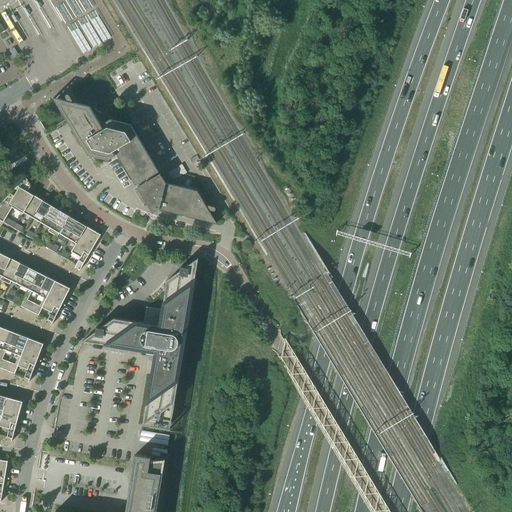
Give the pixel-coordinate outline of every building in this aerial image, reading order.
[(65,0),(76,18),(83,13),(75,0),(65,0)] [(77,0),(85,12),(93,7),(88,0),(77,0)] [(65,24),(73,19),(63,3),(56,8),(65,24)] [(95,11),(87,15),(90,20),(103,42),(111,38),(98,16),(95,11)] [(85,17),(78,21),(81,26),(94,48),(101,43),(88,22),(85,17)] [(75,23),(67,27),(70,32),(83,54),(91,50),(78,28),(75,23)] [(115,150),(125,167),(136,185),(159,172),(130,125),(110,120),(103,124),(106,128),(104,129),(90,107),(77,103),(74,103),(73,102),(73,100),(70,95),(69,94),(68,94),(67,94),(67,95),(66,95),(66,96),(66,97),(69,101),(57,98),(56,102),(62,112),(83,146),(86,144),(89,149),(93,156),(108,160),(115,156),(113,152),(115,150)] [(137,187),(146,202),(153,213),(159,209),(217,223),(208,210),(213,211),(214,211),(215,211),(215,210),(216,210),(216,209),(215,208),(215,207),(214,207),(208,205),(206,207),(205,205),(206,205),(197,191),(166,183),(160,174),(137,187)] [(24,202),(30,193),(28,192),(31,186),(27,178),(21,183),(10,194),(24,202)] [(23,214),(24,213),(34,195),(30,193),(24,202),(10,194),(3,201),(13,206),(12,208),(23,214)] [(24,213),(33,218),(43,201),(34,195),(24,213)] [(6,218),(12,208),(13,206),(3,201),(0,204),(0,220),(3,222),(6,218)] [(33,218),(41,223),(52,206),(43,201),(33,218)] [(41,223),(50,228),(50,229),(61,211),(52,206),(41,223)] [(57,237),(59,234),(69,216),(61,211),(50,229),(50,228),(48,232),(57,237)] [(59,234),(68,239),(78,222),(69,216),(59,234)] [(8,225),(14,229),(17,224),(10,220),(8,225)] [(68,239),(77,244),(87,227),(78,222),(68,239)] [(17,224),(14,229),(20,232),(23,228),(17,224)] [(87,227),(77,244),(72,253),(80,258),(78,261),(84,264),(101,235),(100,234),(100,235),(87,227)] [(26,235),(32,239),(34,234),(28,231),(26,235)] [(34,234),(32,239),(38,243),(41,238),(34,234)] [(43,246),(49,249),(52,245),(46,241),(43,246)] [(52,245),(49,249),(55,253),(58,248),(52,245)] [(61,256),(67,260),(70,255),(63,252),(61,256)] [(0,257),(0,275),(2,276),(11,258),(2,254),(0,257)] [(0,279),(10,285),(11,281),(20,263),(11,258),(2,276),(0,279)] [(83,341),(92,342),(155,353),(143,425),(149,421),(171,424),(184,348),(187,346),(185,342),(199,258),(185,267),(181,266),(180,271),(167,280),(161,316),(160,317),(157,313),(149,319),(152,323),(150,324),(114,318),(101,328),(101,327),(97,327),(96,331),(83,341)] [(78,261),(76,265),(75,267),(79,270),(80,271),(84,264),(78,261)] [(11,281),(20,285),(29,267),(20,263),(11,281)] [(20,285),(29,290),(38,272),(29,267),(20,285)] [(21,307),(29,311),(47,276),(38,272),(29,290),(21,307)] [(38,316),(43,307),(56,281),(47,276),(29,311),(38,316)] [(56,281),(43,307),(52,312),(47,320),(53,323),(70,288),(56,281)] [(0,356),(10,331),(7,330),(1,327),(0,328),(0,348),(1,349),(0,349),(0,356)] [(0,356),(0,368),(5,370),(19,334),(10,331),(0,356)] [(15,374),(18,365),(29,338),(19,334),(5,370),(15,374)] [(29,338),(18,365),(28,369),(24,378),(30,380),(44,344),(43,343),(43,344),(29,338)] [(7,397),(0,423),(0,425),(9,428),(7,437),(13,439),(23,401),(22,401),(7,397)] [(141,440),(168,444),(169,436),(142,432),(141,440)] [(156,511),(165,459),(151,460),(151,457),(135,454),(125,511),(156,511)]
